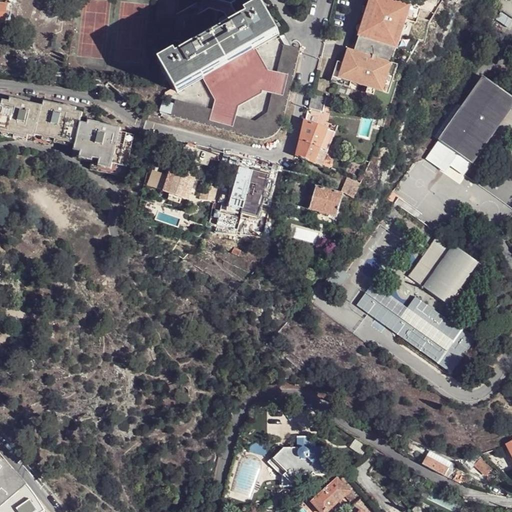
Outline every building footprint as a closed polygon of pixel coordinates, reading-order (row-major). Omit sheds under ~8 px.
[(231,5),(214,0),(200,0),(177,13),(175,40),(179,41),(181,45),(190,41),(190,40),(185,29),(186,21),(209,9),(224,14),(225,16),(226,16),(228,19),(236,14),(231,5)] [(339,78),(384,93),(393,63),(386,61),(395,33),(402,35),(407,20),(402,18),(406,4),(393,0),(369,0),(358,36),(360,37),(355,51),(348,49),(339,78)] [(511,0),(498,0),(495,5),(511,17),(511,0)] [(159,61),(176,93),(201,78),(255,49),(278,35),(279,35),(279,34),(261,3),(246,12),(245,11),(236,15),(236,14),(228,19),(226,16),(225,16),(219,20),(223,29),(193,46),(190,41),(181,45),(182,46),(174,51),(174,52),(159,61)] [(412,6),(406,4),(402,18),(407,20),(409,15),(412,6)] [(409,15),(418,18),(422,9),(412,6),(409,15)] [(495,16),(486,13),(482,26),(491,28),(495,16)] [(285,45),(290,46),(282,32),(279,34),(279,35),(278,35),(285,47),(285,45)] [(256,140),(260,140),(266,139),(272,136),(277,131),(281,125),(299,48),(290,46),(285,45),(285,47),(278,73),(273,95),(267,119),(267,120),(265,123),(262,125),(258,125),(234,118),(210,112),(173,102),(169,116),(256,140)] [(201,78),(213,100),(234,106),(261,91),(261,92),(267,70),(255,49),(201,78)] [(261,92),(273,95),(278,73),(267,70),(261,92)] [(453,150),(473,164),(511,108),(511,96),(484,77),(439,140),(453,150)] [(330,109),(332,100),(311,95),(308,108),(321,112),(323,107),(330,109)] [(0,108),(0,132),(29,139),(30,136),(37,138),(38,136),(43,108),(23,104),(23,103),(9,100),(9,102),(2,100),(0,107),(0,108)] [(213,100),(210,112),(234,118),(237,106),(234,106),(213,100)] [(463,107),(455,101),(431,135),(439,140),(463,107)] [(38,136),(76,145),(81,123),(83,114),(76,112),(76,110),(65,108),(65,107),(45,102),(43,108),(38,136)] [(295,156),(321,168),(333,132),(304,121),(295,156)] [(95,166),(108,169),(110,162),(116,133),(116,130),(102,126),(102,125),(90,122),(89,125),(81,123),(76,145),(75,151),(81,153),(81,158),(89,160),(90,158),(96,160),(95,166)] [(133,137),(116,133),(110,162),(126,166),(133,137)] [(155,134),(152,149),(161,150),(164,136),(155,134)] [(424,145),(432,151),(439,140),(431,135),(424,145)] [(427,159),(440,168),(453,150),(439,140),(432,151),(427,159)] [(473,164),(453,150),(440,168),(446,173),(451,166),(464,176),(473,164)] [(275,182),(277,167),(269,165),(267,176),(266,178),(275,182)] [(169,200),(180,204),(182,198),(188,200),(195,179),(187,176),(189,170),(178,166),(177,172),(171,170),(165,192),(171,194),(169,200)] [(240,192),(263,197),(266,178),(267,176),(266,175),(267,168),(260,167),(259,171),(247,169),(246,172),(244,171),(240,192)] [(306,218),(333,226),(342,194),(314,187),(306,218)] [(511,208),(484,192),(473,211),(505,229),(511,216),(511,208)] [(440,235),(410,277),(424,287),(455,245),(440,235)] [(424,287),(449,304),(478,263),(455,245),(424,287)] [(325,284),(339,294),(351,276),(338,267),(325,284)] [(408,311),(373,286),(368,293),(402,318),(408,311)] [(368,293),(358,307),(454,374),(478,339),(465,330),(464,331),(417,298),(402,318),(368,293)] [(300,447),(313,447),(313,436),(300,435),(300,447)] [(268,455),(270,445),(267,444),(265,443),(261,442),(257,443),(253,445),(251,448),(250,451),(268,455)] [(285,485),(300,485),(300,478),(303,475),(313,475),(316,473),(318,475),(328,474),(328,447),(313,447),(300,447),(286,447),(272,461),(285,475),(285,485)] [(492,468),(479,453),(468,456),(485,475),(492,468)] [(428,455),(423,464),(449,477),(451,473),(448,471),(450,467),(428,455)] [(372,467),(377,473),(385,466),(380,460),(372,467)] [(37,511),(25,489),(0,463),(0,462),(0,511),(37,511)] [(322,511),(327,511),(343,497),(350,491),(338,477),(312,500),(322,511)] [(343,497),(353,508),(358,501),(362,497),(354,487),(350,491),(343,497)] [(388,496),(397,506),(403,501),(409,508),(414,504),(398,487),(393,492),(388,496)] [(358,501),(363,506),(367,502),(362,497),(358,501)]
